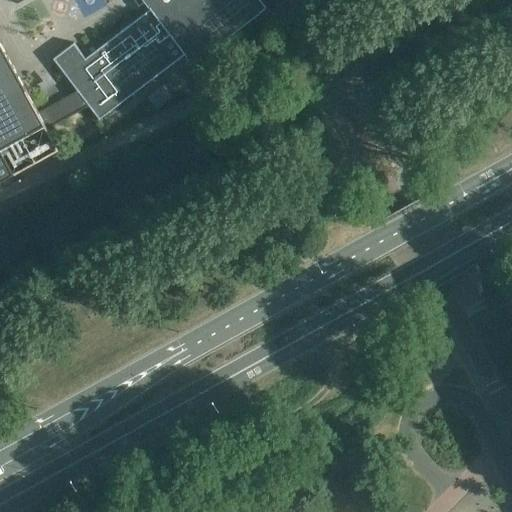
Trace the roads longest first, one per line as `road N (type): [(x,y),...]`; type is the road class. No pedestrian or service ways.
road 1 (secondary): [(0,505),(511,217)]
road 2 (secondary): [(511,175),(0,460)]
road 3 (residential): [(501,455),(465,402),(442,398),(422,407),(412,452),(453,500)]
